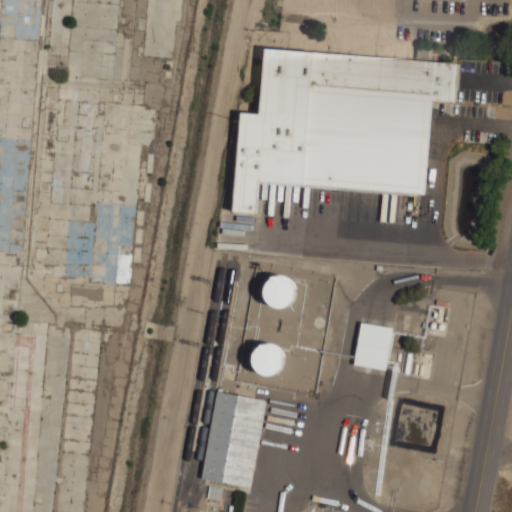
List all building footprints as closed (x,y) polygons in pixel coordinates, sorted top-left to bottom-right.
[(233,210),(257,212),(260,181),(426,194),(433,101),(454,102),(457,63),(265,48),(260,112),(241,111),(233,210)] [(294,284),(295,289),(295,295),(292,300),(289,304),(283,306),(278,307),(272,306),(268,302),(265,298),(263,294),(263,288),(264,284),(267,279),(271,276),(276,275),(281,274),(286,276),(291,279),(294,284)] [(394,327),(361,322),(354,364),(386,370),(394,327)] [(282,368),(278,372),(274,374),(269,375),(264,375),(259,372),(256,369),(253,364),(253,359),(254,354),(257,349),(261,346),(266,344),(271,344),(276,346),(280,349),(283,354),(284,359),(284,364),(282,368)] [(266,400),(217,392),(203,480),(252,488),(266,400)] [(222,487),(209,486),(208,498),(221,499),(222,487)]
